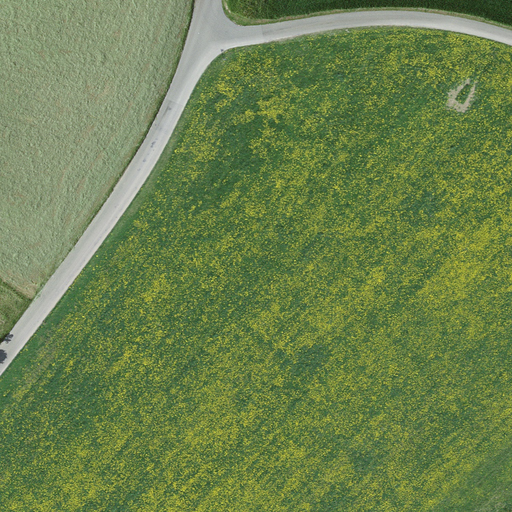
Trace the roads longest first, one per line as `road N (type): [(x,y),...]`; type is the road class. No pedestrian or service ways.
road 1 (unclassified): [(209,0),(163,126),(108,215),(0,358)]
road 2 (track): [(199,42),(382,18),(511,38)]
